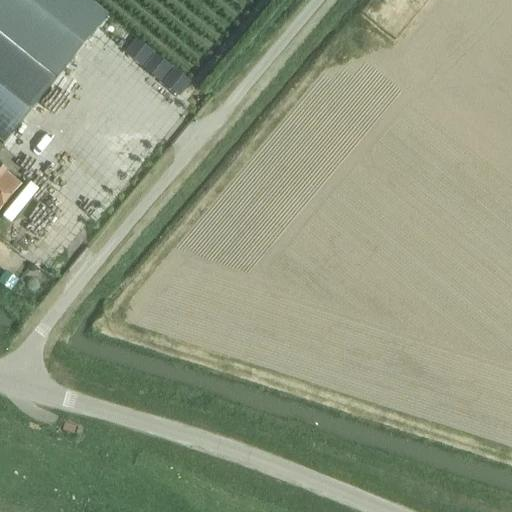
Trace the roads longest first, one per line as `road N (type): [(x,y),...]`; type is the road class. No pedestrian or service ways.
road 1 (unclassified): [(3,380),(319,0)]
road 2 (unclassified): [(384,511),(218,446),(3,380)]
